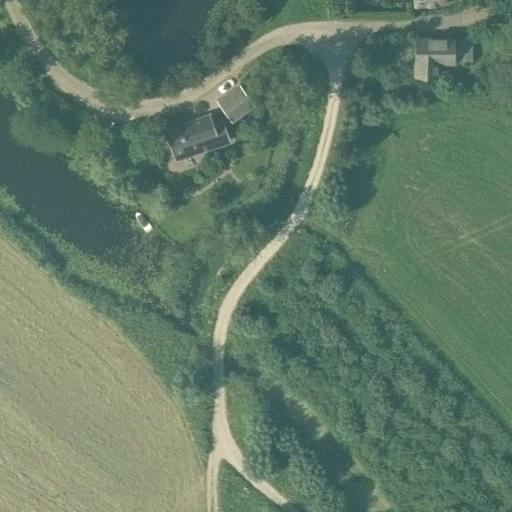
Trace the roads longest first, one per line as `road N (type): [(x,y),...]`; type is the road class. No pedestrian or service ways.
road 1 (unclassified): [(10,0),(40,57),(92,98),(127,109),(197,90),(279,36),(432,24),(511,5)]
road 2 (track): [(336,31),(309,189),(220,317),(216,437)]
